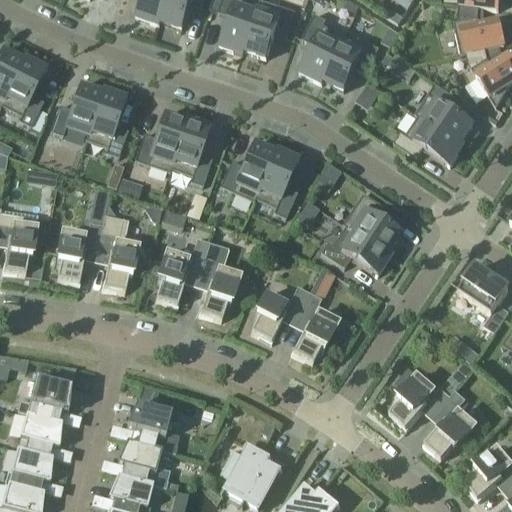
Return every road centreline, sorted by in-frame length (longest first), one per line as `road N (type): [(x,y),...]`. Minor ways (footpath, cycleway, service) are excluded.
road 1 (residential): [(0,1),(63,33),(300,116),(452,220)]
road 2 (residential): [(452,220),(329,423)]
road 3 (residential): [(116,338),(225,370),(329,423)]
road 4 (residential): [(76,511),(116,338)]
road 5 (residential): [(329,423),(434,511)]
